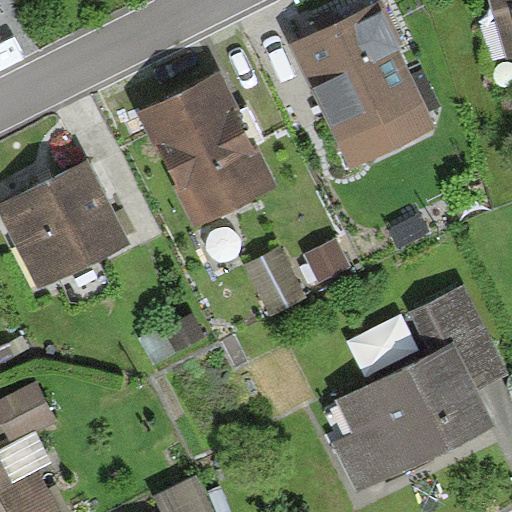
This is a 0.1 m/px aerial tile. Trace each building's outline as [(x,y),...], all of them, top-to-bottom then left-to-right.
[(511,0),(484,0),(511,87),(511,0)] [(379,9),(288,50),(344,169),(434,127),(379,9)] [(221,75),(137,115),(192,231),(277,192),(221,75)] [(0,212),(40,293),(135,246),(92,161),(0,206),(0,212)] [(331,452),(358,503),(488,436),(468,397),(508,377),(466,294),(407,324),(424,356),(331,404),(351,442),(331,452)] [(0,511),(56,511),(36,477),(49,469),(34,444),(66,425),(40,381),(0,404),(0,446),(1,449),(0,450),(0,511)] [(214,511),(203,490),(160,511),(214,511)]
